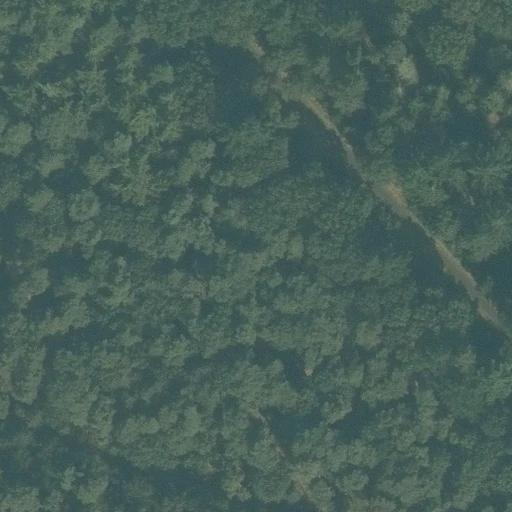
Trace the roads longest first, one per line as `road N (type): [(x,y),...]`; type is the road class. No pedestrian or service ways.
road 1 (track): [(511,319),(404,194),(312,106),(233,0)]
road 2 (track): [(0,428),(267,511)]
road 3 (unclassified): [(511,54),(342,0)]
